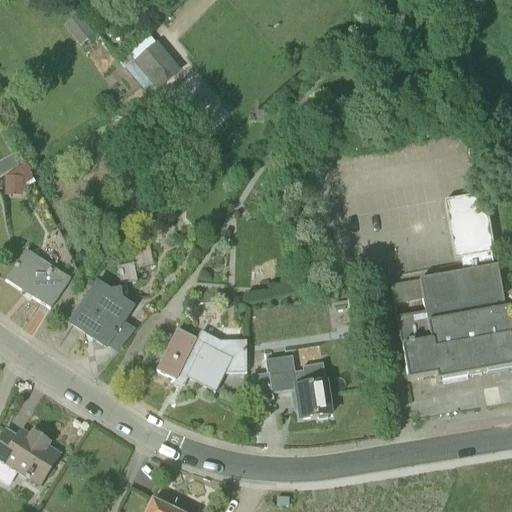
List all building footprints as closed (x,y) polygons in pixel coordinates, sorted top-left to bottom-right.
[(61,28),(69,39),(78,50),(91,40),(75,17),(61,28)] [(175,75),(162,59),(165,57),(156,46),(134,64),(157,90),(175,75)] [(482,174),(477,151),(467,153),(472,176),(482,174)] [(8,178),(7,193),(22,193),(23,179),(8,178)] [(447,206),(456,270),(493,265),(484,200),(447,206)] [(40,262),(25,252),(4,282),(20,293),(22,290),(32,296),(30,299),(49,312),(69,281),(50,268),(48,271),(38,265),(40,262)] [(432,354),(404,357),(408,389),(440,385),(440,389),(511,379),(511,349),(502,274),(394,288),(397,306),(423,302),(425,319),(411,321),(413,335),(429,333),(432,354)] [(109,295),(96,286),(70,325),(105,349),(131,309),(120,302),(118,293),(109,295)] [(204,347),(176,333),(156,373),(184,387),(187,381),(215,394),(225,374),(245,374),(245,344),(218,344),(214,353),(203,347),(204,347)] [(301,376),(271,381),(273,394),(295,391),(296,396),(294,396),(297,412),(299,411),(300,421),(315,419),(318,419),(318,421),(328,420),(328,417),(331,417),(325,382),(323,367),(302,370),(303,375),(301,376)] [(271,381),(270,375),(252,378),(256,406),(275,403),(273,394),(271,381)] [(48,446),(36,438),(32,435),(29,439),(20,433),(16,440),(5,433),(0,439),(0,482),(7,487),(18,470),(27,476),(25,479),(27,481),(25,484),(36,492),(58,458),(46,450),(48,446)] [(151,503),(146,511),(171,511),(166,509),(166,510),(151,503)]
